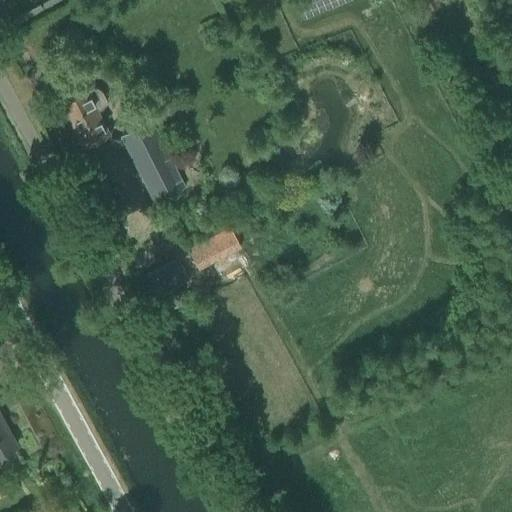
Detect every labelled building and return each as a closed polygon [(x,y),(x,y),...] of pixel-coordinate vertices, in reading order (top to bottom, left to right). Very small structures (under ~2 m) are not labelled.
[(60,103),(84,148),(109,134),(97,111),(103,108),(105,104),(105,98),(100,90),(96,87),(91,87),(60,103)] [(121,136),(154,202),(184,187),(151,121),(121,136)] [(328,180),(317,186),(322,196),(333,190),(328,180)] [(187,247),(199,270),(241,248),(229,225),(187,247)] [(146,273),(158,294),(188,278),(177,257),(146,273)] [(0,454),(16,446),(0,415),(0,454)]
